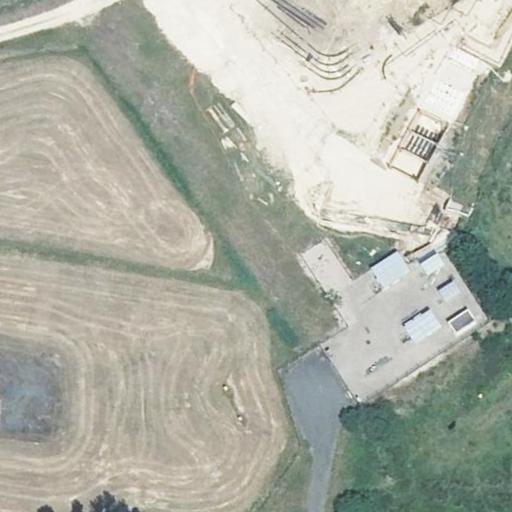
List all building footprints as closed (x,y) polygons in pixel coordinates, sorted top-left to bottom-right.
[(400,148),(391,164),(415,176),(423,160),(400,148)] [(399,252),(370,265),(380,288),(409,274),(399,252)] [(425,274),(444,266),(439,254),(420,262),(425,274)] [(453,280),(437,290),(445,302),(460,292),(453,280)] [(415,343),(442,326),(430,307),(403,324),(415,343)] [(456,332),(475,322),(467,309),(449,319),(456,332)]
